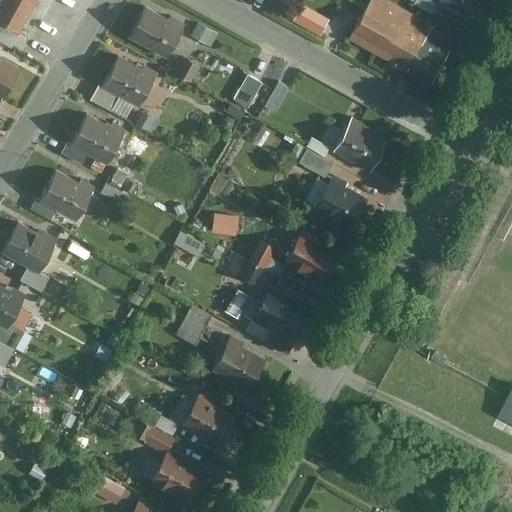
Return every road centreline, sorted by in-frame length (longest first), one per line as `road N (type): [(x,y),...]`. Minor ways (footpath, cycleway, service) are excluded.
road 1 (residential): [(464,139),(255,511)]
road 2 (residential): [(207,0),(464,139)]
road 3 (residential): [(0,171),(109,0)]
